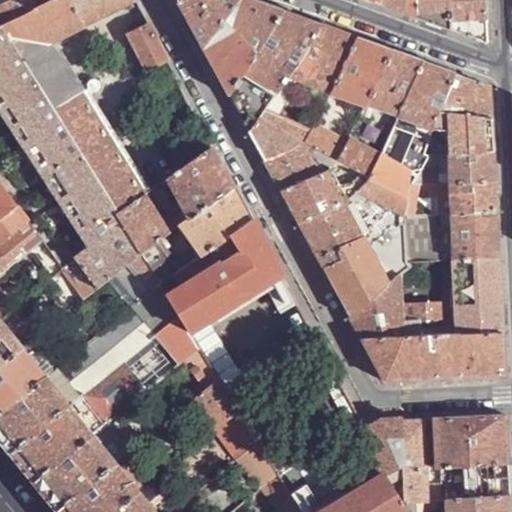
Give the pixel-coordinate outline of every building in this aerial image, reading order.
[(10,0),(8,0),(0,4),(0,21),(2,26),(34,10),(10,0)] [(2,28),(21,59),(51,44),(137,1),(136,0),(54,0),(34,10),(2,26),(1,26),(2,28)] [(10,0),(34,10),(38,0),(10,0)] [(38,0),(34,10),(54,0),(38,0)] [(239,0),(177,0),(204,48),(239,0)] [(239,0),(204,48),(229,95),(246,71),(284,11),(260,2),(254,0),(239,0)] [(379,0),(380,4),(402,12),(417,18),(415,0),(379,0)] [(437,25),(451,30),(449,0),(415,0),(417,18),(437,25)] [(489,43),(486,0),(449,0),(451,30),(473,38),(488,43),(489,43)] [(138,9),(117,20),(125,37),(128,35),(128,34),(148,24),(140,8),(138,9)] [(300,16),(284,11),(246,71),(278,91),(281,87),(290,74),(323,25),(300,16)] [(148,24),(128,34),(128,35),(144,65),(148,73),(165,64),(168,63),(148,24)] [(333,93),(358,38),(337,30),(323,25),(290,74),(296,77),(333,93)] [(2,28),(0,29),(0,109),(56,195),(27,219),(42,241),(61,270),(82,299),(112,274),(138,252),(115,214),(52,111),(21,59),(2,28)] [(371,43),(358,38),(333,93),(367,105),(392,50),(371,43)] [(21,59),(52,111),(81,93),(51,44),(21,59)] [(398,116),(422,61),(404,55),(392,50),(367,105),(398,116)] [(492,119),(490,86),(469,78),(456,74),(436,66),(422,61),(398,116),(434,130),(440,113),(492,119)] [(144,65),(137,69),(141,77),(148,73),(144,65)] [(229,95),(251,133),(262,117),(267,108),(278,91),(246,71),(229,95)] [(290,91),(296,77),(290,74),(281,87),(290,91)] [(172,76),(165,79),(174,96),(183,92),(173,75),(172,76)] [(52,111),(115,214),(144,195),(81,93),(52,111)] [(494,152),(492,119),(440,113),(434,130),(448,132),(448,143),(449,154),(494,152)] [(429,143),(434,130),(398,116),(381,155),(419,174),(423,168),(431,154),(425,152),(429,143)] [(251,133),(265,159),(304,143),(303,142),(262,117),(251,133)] [(338,161),(348,141),(316,123),(306,142),(310,147),(338,161)] [(448,143),(448,132),(434,130),(429,143),(448,143)] [(370,179),(381,155),(350,137),(348,141),(338,161),(343,163),(370,179)] [(265,159),(282,192),(322,173),(304,143),(265,159)] [(210,152),(166,180),(189,219),(234,189),(213,150),(210,152)] [(495,181),(494,152),(449,154),(449,168),(450,183),(495,181)] [(412,186),(419,174),(381,155),(370,179),(370,180),(367,182),(409,203),(412,186)] [(450,183),(449,168),(423,168),(419,174),(412,186),(419,185),(439,184),(450,183)] [(282,192),(299,223),(345,203),(328,170),(322,173),(282,192)] [(497,211),(495,181),(450,183),(452,213),(497,211)] [(367,182),(345,203),(364,239),(389,285),(400,275),(411,266),(407,261),(405,216),(406,215),(409,203),(367,182)] [(0,183),(0,220),(16,206),(0,183)] [(452,213),(450,183),(439,184),(441,214),(452,213)] [(413,215),(419,185),(412,186),(409,203),(406,215),(413,215)] [(189,219),(179,225),(199,257),(252,222),(234,189),(189,219)] [(144,195),(115,214),(138,252),(159,239),(163,236),(167,233),(144,195)] [(364,239),(345,203),(299,223),(319,260),(364,239)] [(0,241),(27,219),(17,206),(16,206),(0,220),(0,241)] [(499,256),(497,211),(452,213),(452,232),(454,259),(499,256)] [(405,216),(407,261),(454,259),(452,232),(448,232),(448,226),(437,227),(436,214),(413,215),(406,215),(405,216)] [(27,219),(0,241),(0,275),(30,251),(42,241),(27,219)] [(179,270),(159,284),(179,316),(190,334),(282,276),(252,222),(199,257),(179,270)] [(163,236),(159,239),(166,249),(170,247),(163,236)] [(159,239),(138,252),(159,284),(179,270),(166,249),(159,239)] [(389,285),(364,239),(319,260),(350,318),(389,285)] [(42,241),(30,251),(51,279),(61,270),(42,241)] [(138,252),(112,274),(136,303),(159,284),(138,252)] [(503,333),(499,256),(454,259),(457,318),(457,327),(457,335),(459,334),(459,336),(503,333)] [(457,318),(454,259),(407,261),(411,266),(400,275),(404,337),(457,335),(457,327),(442,328),(437,330),(421,331),(421,324),(436,324),(440,320),(457,318)] [(61,270),(51,279),(72,307),(82,299),(61,270)] [(404,337),(400,275),(389,285),(350,318),(362,340),(404,337)] [(136,303),(130,308),(144,322),(155,336),(179,316),(159,284),(136,303)] [(130,308),(58,367),(71,382),(144,322),(130,308)] [(155,336),(151,338),(176,369),(184,363),(199,350),(196,344),(190,334),(179,316),(155,336)] [(144,322),(71,382),(82,396),(151,338),(155,336),(144,322)] [(0,323),(0,366),(21,349),(0,323)] [(505,376),(503,333),(459,336),(459,334),(457,335),(404,337),(362,340),(384,381),(505,376)] [(82,396),(69,407),(92,437),(105,427),(176,369),(151,338),(82,396)] [(21,349),(0,366),(0,415),(45,378),(21,349)] [(199,350),(184,363),(207,392),(219,382),(199,350)] [(58,367),(45,378),(69,407),(82,396),(71,382),(58,367)] [(45,378),(0,415),(0,442),(1,443),(11,455),(69,407),(45,378)] [(207,392),(193,403),(216,434),(225,427),(240,414),(236,407),(219,382),(207,392)] [(246,401),(236,407),(240,414),(260,447),(264,452),(273,446),(246,401)] [(69,407),(11,455),(24,472),(34,483),(92,437),(69,407)] [(240,414),(225,427),(247,457),(260,447),(240,414)] [(509,418),(437,422),(437,424),(439,470),(443,470),(449,470),(471,469),(511,466),(509,418)] [(404,423),(408,506),(419,505),(431,504),(431,497),(427,425),(426,422),(404,423)] [(383,477),(329,511),(408,511),(408,506),(404,423),(384,424),(365,433),(383,477)] [(92,437),(34,483),(48,501),(56,511),(58,511),(116,465),(92,437)] [(247,457),(239,464),(262,493),(264,492),(281,479),(264,452),(260,447),(247,457)] [(128,456),(116,465),(140,494),(152,485),(128,456)] [(116,465),(58,511),(117,511),(140,494),(116,465)] [(511,483),(511,466),(471,469),(471,483),(472,502),(511,499),(511,483)] [(471,469),(449,470),(449,484),(471,483),(471,469)] [(281,479),(264,492),(278,511),(299,511),(301,511),(281,479)] [(463,492),(444,493),(444,497),(445,503),(448,503),(464,502),(463,492)] [(154,511),(140,494),(117,511),(154,511)] [(464,502),(448,503),(448,511),(511,511),(511,499),(472,502),(464,502)]
